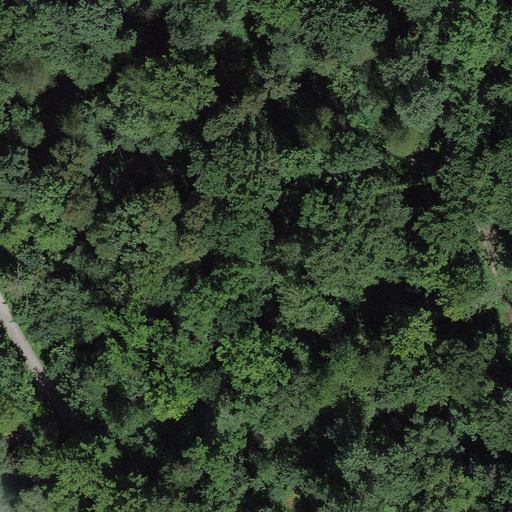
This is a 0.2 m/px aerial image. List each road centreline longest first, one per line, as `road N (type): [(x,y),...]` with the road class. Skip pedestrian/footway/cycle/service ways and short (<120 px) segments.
road 1 (track): [(410,0),(511,312)]
road 2 (track): [(0,306),(64,416),(116,483),(152,511)]
